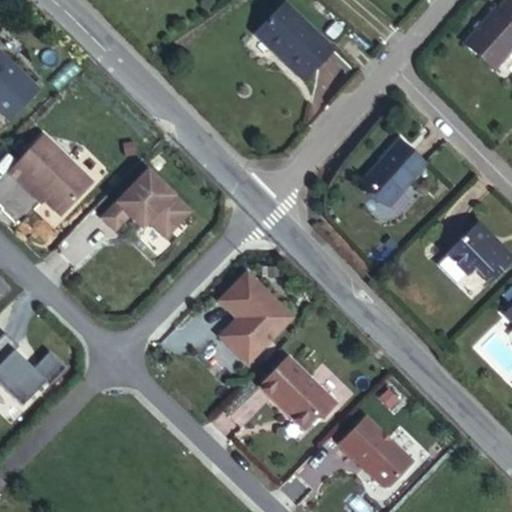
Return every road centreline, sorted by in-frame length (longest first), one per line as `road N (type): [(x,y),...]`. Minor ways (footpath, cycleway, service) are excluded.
road 1 (residential): [(257,207),(511,455)]
road 2 (residential): [(43,0),(257,207)]
road 3 (residential): [(118,355),(283,511)]
road 4 (residential): [(257,207),(118,355)]
road 5 (residential): [(257,207),(391,65)]
road 6 (residential): [(118,355),(0,487)]
road 7 (residential): [(511,188),(391,65)]
road 8 (residential): [(0,252),(118,355)]
